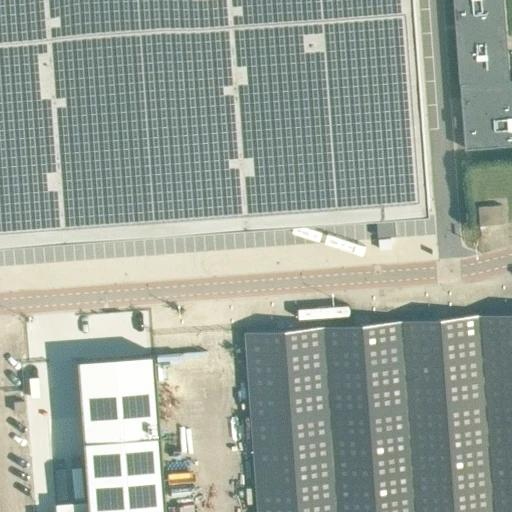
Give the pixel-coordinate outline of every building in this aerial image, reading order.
[(0,0),(0,238),(430,207),(414,0),(0,0)] [(511,77),(510,78),(503,0),(453,0),(460,81),(465,147),(511,143),(511,77)] [(478,204),(479,221),(500,220),(500,204),(478,204)] [(511,511),(511,311),(245,331),(258,511),(511,511)] [(89,511),(167,511),(155,353),(78,359),(89,511)] [(15,411),(25,410),(24,400),(14,401),(15,411)]
